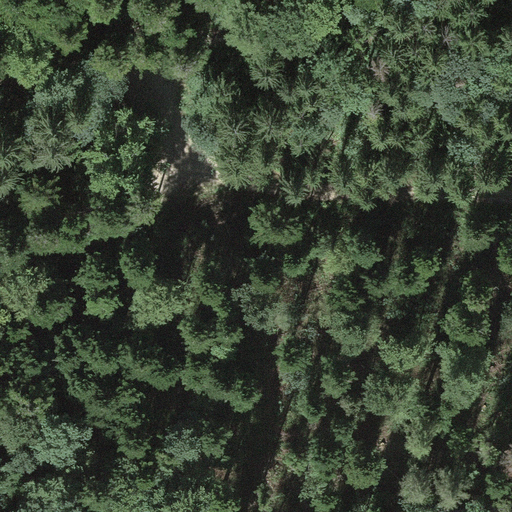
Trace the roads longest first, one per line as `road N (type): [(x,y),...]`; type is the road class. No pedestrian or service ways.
road 1 (track): [(0,85),(166,73),(360,0)]
road 2 (track): [(190,172),(511,196)]
road 3 (track): [(166,73),(188,126),(190,172),(151,212),(0,253)]
